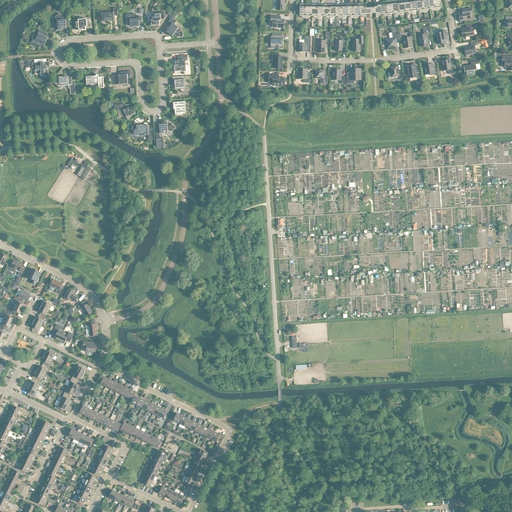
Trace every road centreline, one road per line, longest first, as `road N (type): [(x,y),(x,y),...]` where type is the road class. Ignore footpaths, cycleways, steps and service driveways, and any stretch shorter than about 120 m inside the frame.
road 1 (residential): [(159,47),(163,100),(156,112),(142,108),(139,65),(68,66),(58,55),(70,40),(158,38)]
road 2 (residential): [(279,383),(263,132),(221,94)]
road 3 (unclassified): [(104,321),(137,314),(157,299),(183,235),(185,176),(214,129),(221,94)]
road 4 (residential): [(189,511),(225,426),(99,363)]
road 5 (residential): [(291,61),(456,50)]
road 6 (residential): [(104,321),(84,289),(0,243)]
road 7 (residential): [(342,511),(468,511)]
